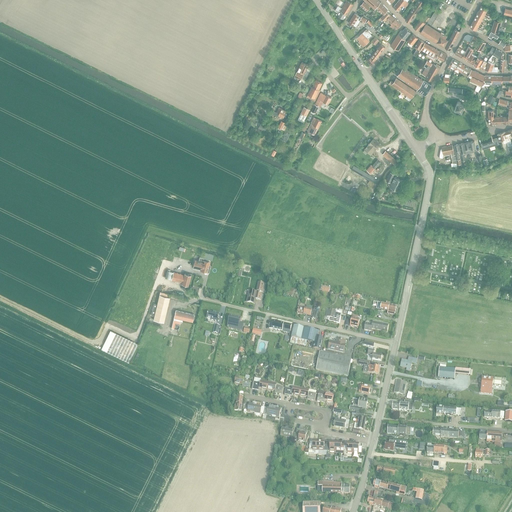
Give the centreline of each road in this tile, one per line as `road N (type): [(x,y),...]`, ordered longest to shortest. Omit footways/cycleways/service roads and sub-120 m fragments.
road 1 (residential): [(396,343),(201,298)]
road 2 (residential): [(396,343),(429,185),(416,150)]
road 3 (residential): [(378,419),(511,431)]
road 4 (residential): [(369,453),(489,462)]
